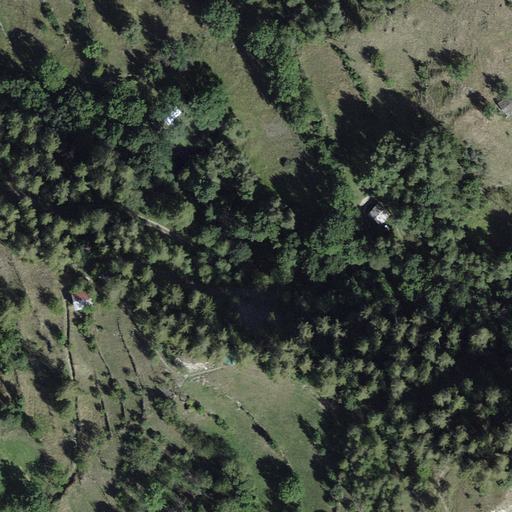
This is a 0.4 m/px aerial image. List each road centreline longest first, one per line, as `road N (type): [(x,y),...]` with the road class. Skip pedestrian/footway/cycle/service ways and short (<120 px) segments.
road 1 (track): [(83,260),(131,259),(251,292),(276,290),(295,272),(277,257),(206,255),(139,215),(58,209),(0,185)]
road 2 (track): [(389,195),(368,199),(361,214),(397,290),(396,308),(300,308),(276,290)]
